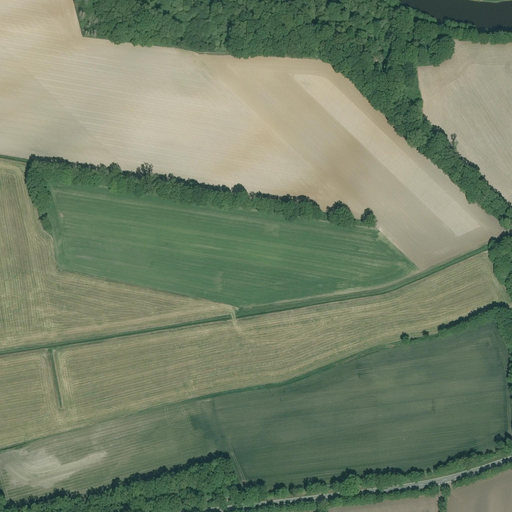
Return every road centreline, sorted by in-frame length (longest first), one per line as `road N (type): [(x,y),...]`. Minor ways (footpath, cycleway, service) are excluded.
road 1 (tertiary): [(206,511),(408,487),(511,458)]
road 2 (track): [(380,0),(444,32),(511,35)]
